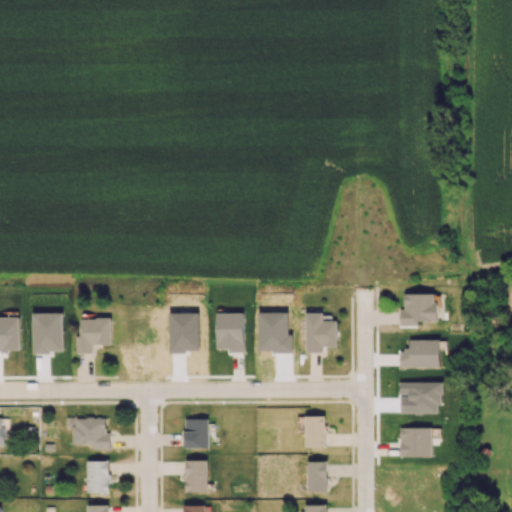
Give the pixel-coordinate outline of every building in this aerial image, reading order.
[(400,325),(417,325),(417,321),(436,320),(436,292),(404,293),(404,309),(400,309),(400,325)] [(245,312),(217,312),(217,350),(244,350),(245,312)] [(337,346),(337,320),(324,320),(323,312),(305,312),(306,352),(323,351),(323,346),(337,346)] [(19,316),(0,316),(0,350),(20,350),(19,316)] [(112,344),(111,317),(80,318),(81,336),(76,336),(76,352),(93,352),(92,344),(112,344)] [(440,367),(440,339),(410,339),(410,349),(400,350),(400,367),(440,367)] [(305,446),(325,447),(325,415),(299,415),(299,429),(306,429),(305,446)] [(66,417),(66,428),(72,428),(72,444),(93,444),(93,449),(110,449),(110,432),(106,432),(106,417),(66,417)] [(209,418),(184,417),(183,447),(208,448),(209,418)] [(400,427),(400,456),(432,456),(432,427),(400,427)] [(208,459),(185,459),(186,492),(208,491),(208,459)] [(87,460),(87,492),(109,492),(109,460),(87,460)] [(327,491),(327,460),(307,460),(308,491),(327,491)]
